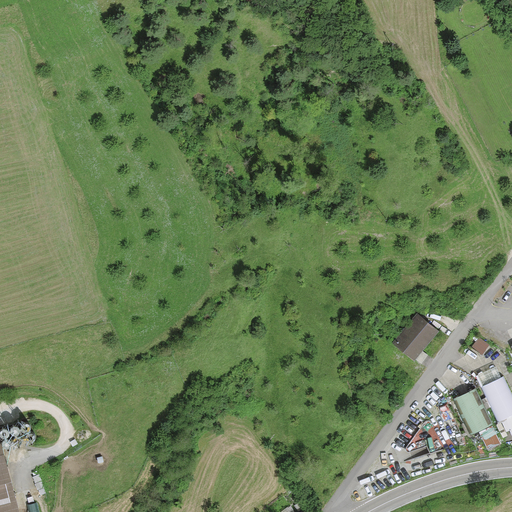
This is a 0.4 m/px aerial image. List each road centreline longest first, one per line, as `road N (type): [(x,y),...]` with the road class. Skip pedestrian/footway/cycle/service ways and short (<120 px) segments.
road 1 (residential): [(336,511),(335,502),(511,259)]
road 2 (unknown): [(0,407),(45,403),(67,420),(65,439),(30,458),(32,501)]
road 3 (tertiary): [(365,511),(427,484),(511,465)]
